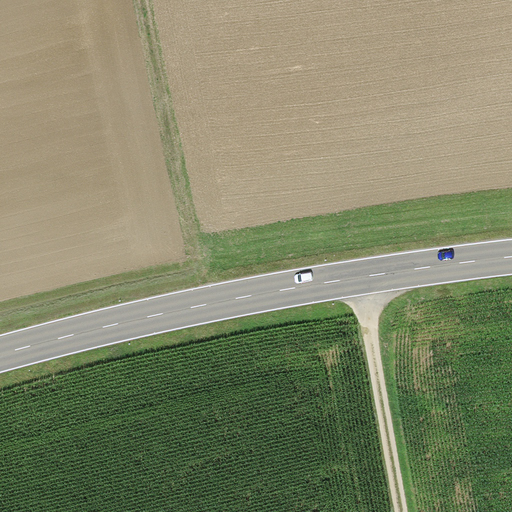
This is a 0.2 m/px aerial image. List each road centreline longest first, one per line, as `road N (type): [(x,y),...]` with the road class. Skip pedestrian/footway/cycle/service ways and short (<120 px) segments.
road 1 (primary): [(0,355),(296,286),(511,257)]
road 2 (track): [(142,0),(191,254)]
road 3 (track): [(357,277),(400,511)]
